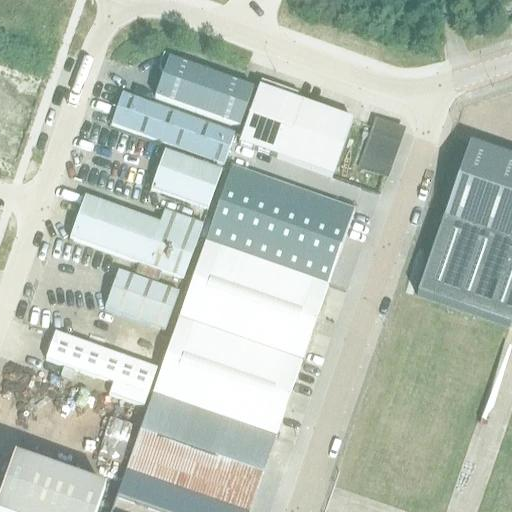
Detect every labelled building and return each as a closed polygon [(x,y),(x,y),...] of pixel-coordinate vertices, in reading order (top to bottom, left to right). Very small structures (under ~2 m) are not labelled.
[(239,129),(245,113),(253,91),(209,75),(211,72),(164,55),(159,68),(162,76),(154,98),(239,129)] [(332,178),(352,122),(296,102),(298,95),(261,81),(238,145),(332,178)] [(0,85),(0,139),(17,92),(0,85)] [(224,166),(234,135),(122,95),(111,126),(224,166)] [(372,134),(397,143),(401,131),(376,122),(372,134)] [(368,146),(393,155),(397,143),(372,134),(368,146)] [(364,158),(388,166),(393,155),(368,146),(364,158)] [(443,220),(417,296),(511,328),(511,160),(469,146),(443,220)] [(208,211),(221,173),(164,153),(151,191),(208,211)] [(384,178),(388,166),(364,158),(360,169),(384,178)] [(205,244),(327,287),(353,213),(354,214),(354,212),(230,168),(230,170),(205,244)] [(69,240),(183,281),(203,226),(165,212),(160,225),(84,198),(69,240)] [(301,363),(327,287),(205,244),(178,320),(301,363)] [(165,332),(179,294),(118,272),(105,310),(165,332)] [(275,439),(301,363),(178,320),(152,396),(275,439)] [(143,409),(156,371),(54,335),(45,361),(113,385),(109,396),(143,409)] [(242,511),(249,511),(275,439),(152,396),(126,471),(242,511)] [(0,511),(97,511),(104,493),(13,461),(0,498),(0,511)] [(154,511),(242,511),(126,471),(116,499),(154,511)]
